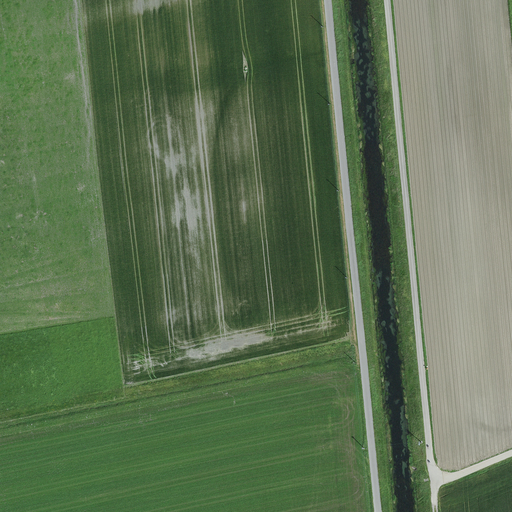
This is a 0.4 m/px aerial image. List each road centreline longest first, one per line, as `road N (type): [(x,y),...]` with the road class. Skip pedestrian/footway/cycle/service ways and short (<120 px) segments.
road 1 (unclassified): [(511,453),(457,475),(432,469),(387,0)]
road 2 (unclassified): [(327,0),(378,511)]
